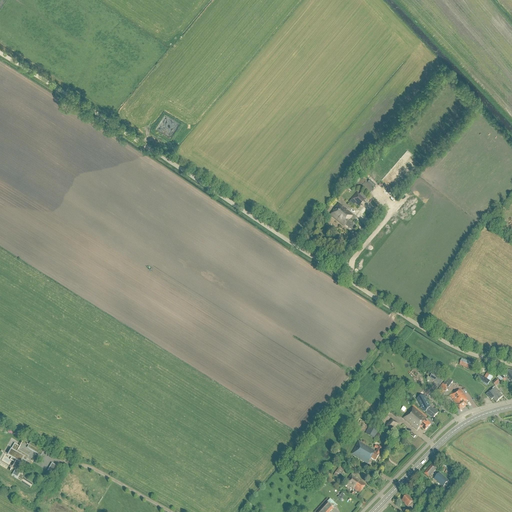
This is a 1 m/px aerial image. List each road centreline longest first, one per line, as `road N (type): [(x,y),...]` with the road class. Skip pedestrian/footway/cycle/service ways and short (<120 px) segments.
road 1 (unclassified): [(511,364),(432,335),(0,52)]
road 2 (primary): [(373,511),(452,432),(511,407)]
